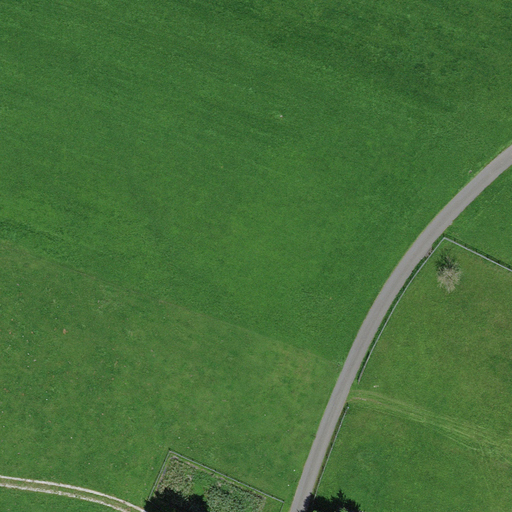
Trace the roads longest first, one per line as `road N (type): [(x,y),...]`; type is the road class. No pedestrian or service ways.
road 1 (unclassified): [(511,155),(435,229),(397,280),(363,338),(298,511)]
road 2 (track): [(134,511),(97,497),(0,481)]
